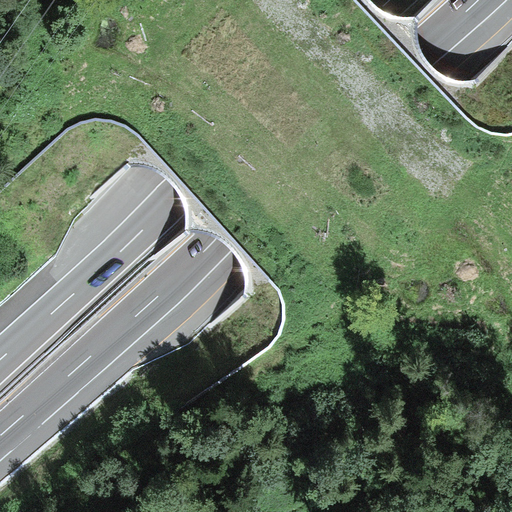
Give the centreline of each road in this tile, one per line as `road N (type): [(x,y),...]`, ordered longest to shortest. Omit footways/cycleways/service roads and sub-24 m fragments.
road 1 (motorway): [(0,435),(477,0)]
road 2 (motorway): [(390,0),(0,359)]
